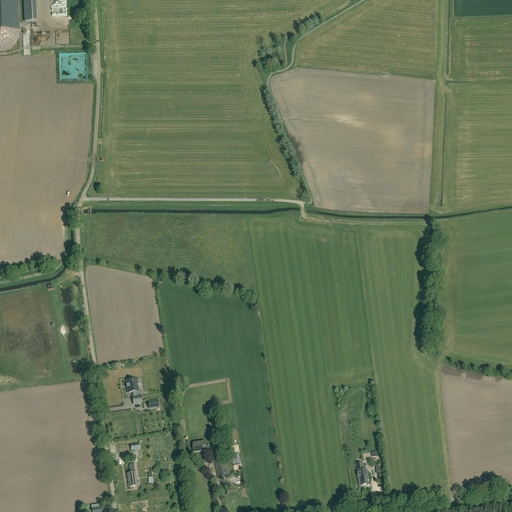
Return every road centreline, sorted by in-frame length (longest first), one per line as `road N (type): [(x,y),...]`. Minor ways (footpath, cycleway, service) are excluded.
road 1 (unclassified): [(115,511),(80,269),(81,198)]
road 2 (track): [(81,198),(304,202)]
road 3 (unclassified): [(382,511),(511,493)]
